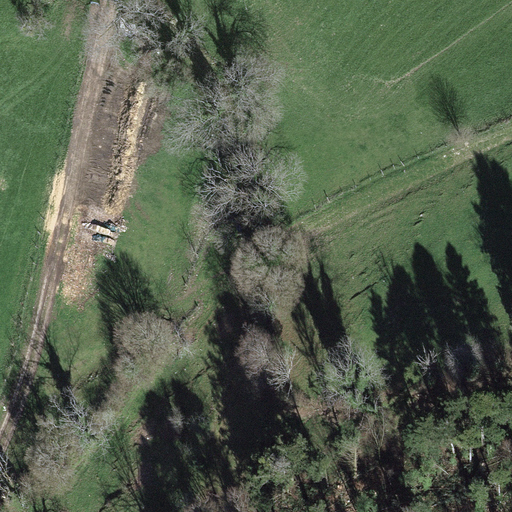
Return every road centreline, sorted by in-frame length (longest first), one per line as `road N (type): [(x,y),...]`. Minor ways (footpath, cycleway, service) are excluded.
road 1 (track): [(511,125),(276,250),(183,76),(128,0)]
road 2 (track): [(111,0),(0,440)]
road 3 (track): [(276,250),(13,406)]
